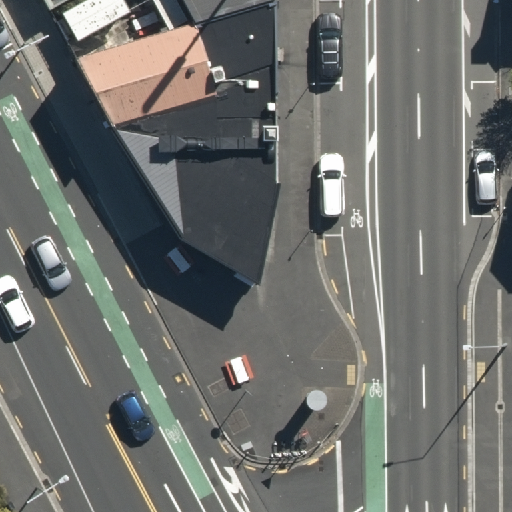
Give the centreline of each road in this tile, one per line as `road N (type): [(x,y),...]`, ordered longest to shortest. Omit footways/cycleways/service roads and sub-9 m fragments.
road 1 (secondary): [(426,373),(423,0)]
road 2 (secondary): [(147,493),(283,511),(327,497),(375,455),(426,373)]
road 3 (tertiary): [(147,493),(0,210)]
road 4 (secondary): [(427,511),(426,373)]
